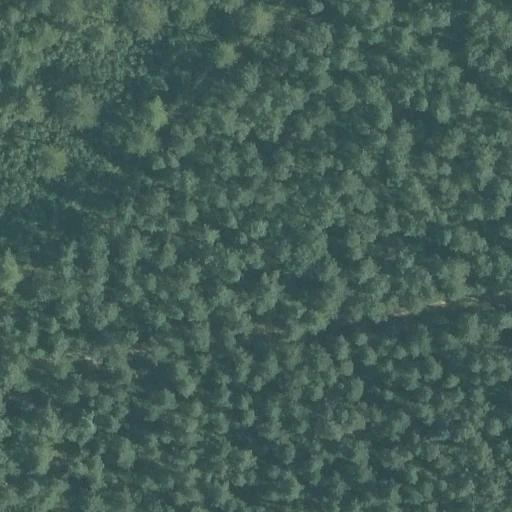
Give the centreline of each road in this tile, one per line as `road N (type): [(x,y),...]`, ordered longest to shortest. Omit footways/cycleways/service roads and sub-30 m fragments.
road 1 (track): [(0,368),(511,297)]
road 2 (track): [(0,302),(140,147),(290,0)]
